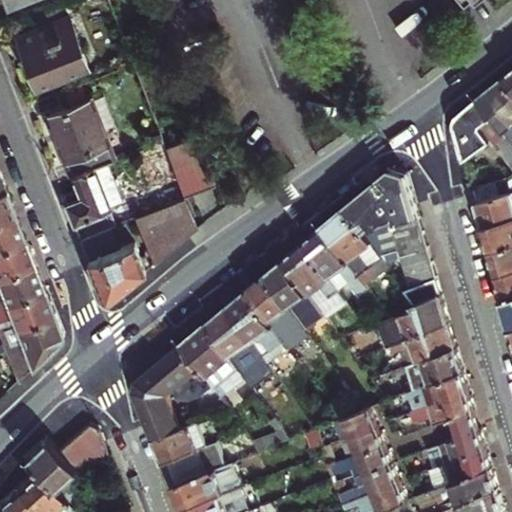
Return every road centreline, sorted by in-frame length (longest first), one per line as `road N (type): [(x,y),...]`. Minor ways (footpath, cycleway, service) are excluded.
road 1 (tertiary): [(96,344),(421,108)]
road 2 (residential): [(421,108),(511,423)]
road 3 (residential): [(0,96),(96,344)]
road 4 (unknown): [(316,184),(243,0)]
road 5 (residential): [(161,511),(96,344)]
road 6 (tertiary): [(0,445),(96,344)]
